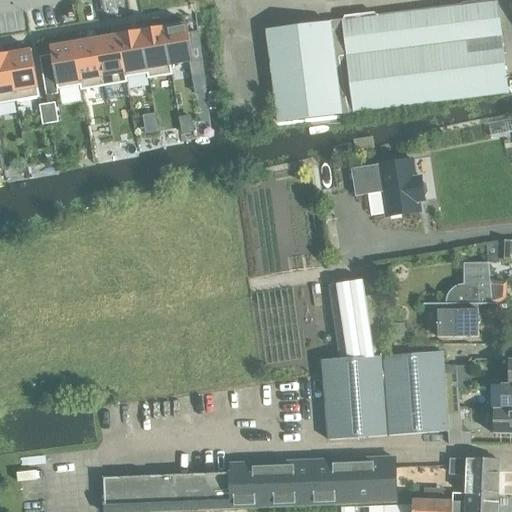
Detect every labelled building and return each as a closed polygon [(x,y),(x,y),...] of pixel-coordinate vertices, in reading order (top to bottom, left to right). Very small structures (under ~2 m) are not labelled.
[(276,123),(506,92),(495,4),(265,32),(276,123)] [(186,23),(164,27),(170,64),(193,60),(186,23)] [(164,27),(140,31),(147,68),(149,78),(172,74),(170,64),(164,27)] [(140,31),(119,35),(125,71),(147,68),(140,31)] [(119,35),(96,38),(104,86),(127,82),(125,71),(119,35)] [(96,38),(73,42),(79,79),(81,89),(104,86),(96,38)] [(73,42),(52,46),(53,54),(54,62),(56,70),(57,77),(58,83),(79,79),(73,42)] [(31,51),(9,54),(16,101),(39,97),(31,51)] [(9,54),(0,55),(0,103),(16,101),(9,54)] [(53,54),(41,56),(43,64),(54,62),(53,54)] [(54,62),(43,64),(44,72),(56,70),(54,62)] [(56,70),(44,72),(45,79),(57,77),(56,70)] [(57,77),(45,79),(47,87),(58,85),(58,83),(57,77)] [(58,85),(47,87),(48,95),(60,93),(58,85)] [(55,102),(47,104),(50,123),(58,122),(55,102)] [(47,104),(39,105),(43,125),(50,123),(47,104)] [(187,117),(179,118),(181,130),(189,129),(187,117)] [(413,159),(351,169),(355,197),(383,192),(387,217),(421,211),(419,202),(425,201),(424,197),(428,192),(427,184),(422,181),(421,177),(415,178),(413,159)] [(510,257),(510,256),(511,242),(498,241),(497,259),(510,260),(510,257)] [(478,304),(495,304),(495,302),(492,300),(491,282),(490,281),(488,262),(487,262),(487,263),(463,263),(463,285),(460,285),(457,287),(454,288),(451,291),(449,294),(447,297),(446,300),(446,303),(441,304),(441,310),(437,310),(437,338),(453,337),(453,338),(462,339),(462,337),(478,337),(478,304)] [(362,281),(329,286),(340,359),(387,355),(377,295),(364,297),(362,281)] [(495,302),(505,300),(506,282),(491,282),(492,300),(495,302)] [(402,342),(402,326),(390,326),(390,342),(402,342)] [(442,368),(441,351),(387,355),(340,359),(322,360),(328,441),(448,431),(446,417),(446,409),(443,373),(442,368)] [(457,372),(458,389),(470,388),(468,366),(456,367),(457,372)] [(457,411),(460,411),(458,389),(457,372),(443,373),(446,409),(446,417),(457,416),(457,411)] [(501,385),(490,386),(491,410),(492,410),(502,410),(511,409),(511,384),(509,384),(501,384),(501,385)] [(511,435),(511,409),(502,410),(492,410),(493,436),(511,435)] [(460,411),(457,411),(457,416),(446,417),(448,431),(449,444),(473,442),(472,429),(461,430),(460,411)] [(187,511),(274,508),(397,503),(396,463),(396,457),(229,463),(228,472),(103,476),(103,511),(187,511)] [(449,475),(466,476),(465,496),(497,496),(499,462),(467,460),(449,459),(449,475)] [(443,488),(424,488),(424,499),(443,499),(443,488)] [(495,511),(497,496),(465,496),(465,502),(454,502),(453,511),(495,511)] [(414,505),(413,511),(453,511),(454,502),(415,500),(414,505)]
